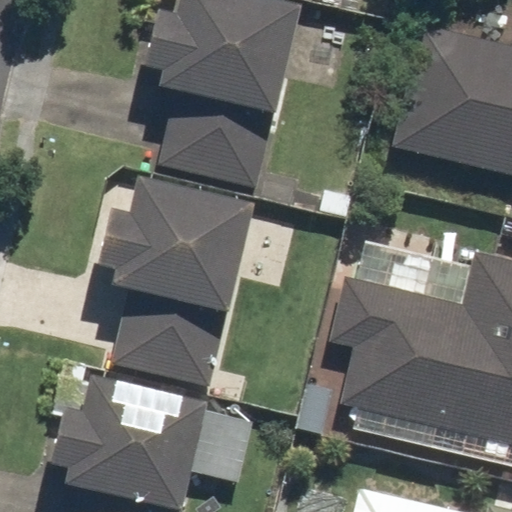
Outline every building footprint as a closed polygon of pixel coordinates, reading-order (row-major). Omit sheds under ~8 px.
[(147,174),(246,197),(287,18),(207,0),(162,0),(157,28),(138,24),(122,94),(163,104),(147,174)] [(511,17),(504,53),(411,31),(381,153),(511,184),(511,17)] [(99,372),(199,395),(239,216),(116,189),(108,223),(89,219),(75,278),(96,283),(93,298),(115,303),(99,372)] [(504,479),(511,480),(511,269),(464,258),(451,311),(333,284),(318,349),(342,355),(329,412),(510,454),(504,479)] [(247,425),(51,381),(29,477),(46,481),(42,496),(69,502),(66,511),(173,511),(181,480),(232,491),(247,425)]
